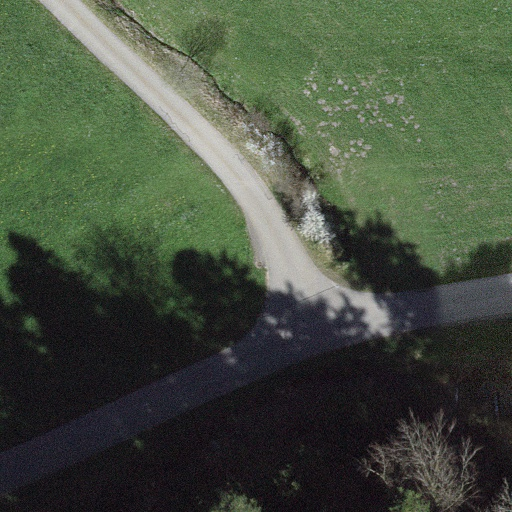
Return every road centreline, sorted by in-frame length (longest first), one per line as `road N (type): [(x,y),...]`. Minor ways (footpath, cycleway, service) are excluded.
road 1 (unclassified): [(307,326),(292,270),(257,199),(65,0)]
road 2 (unclassified): [(0,468),(307,326)]
road 3 (unclassified): [(307,326),(511,286)]
